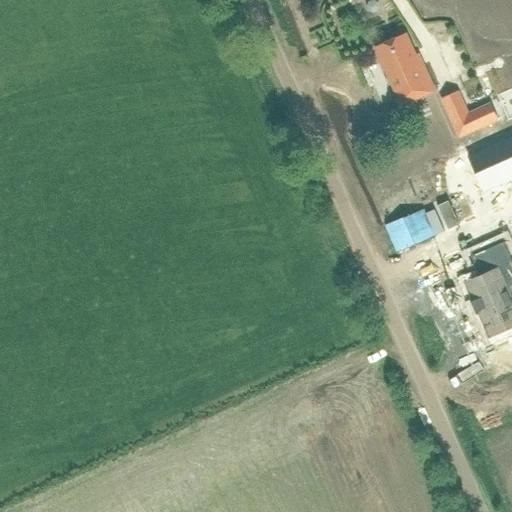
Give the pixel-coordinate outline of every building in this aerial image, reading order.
[(421,64),(407,32),(375,46),(400,103),(435,88),(423,63),(421,64)] [(363,129),(354,100),(357,99),(349,74),(323,82),(340,136),(363,129)] [(469,110),(460,89),(441,97),(459,137),(499,120),(490,101),(469,110)] [(511,135),(467,156),(484,192),(511,179),(511,135)] [(385,230),(395,257),(452,235),(446,220),(427,227),(423,216),(385,230)] [(511,237),(511,234),(478,248),(486,269),(473,275),(480,292),(478,293),(482,304),(485,303),(495,328),(511,320),(511,237)]
